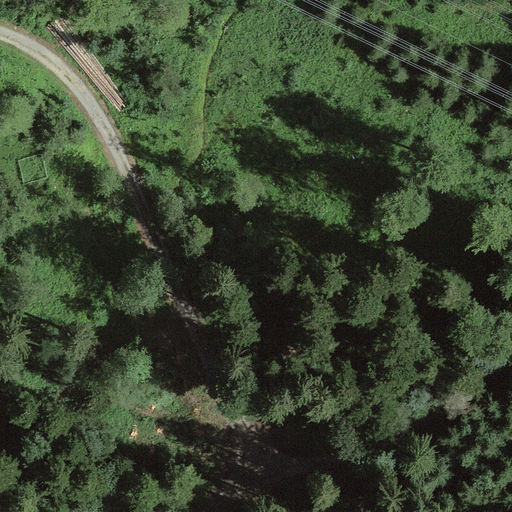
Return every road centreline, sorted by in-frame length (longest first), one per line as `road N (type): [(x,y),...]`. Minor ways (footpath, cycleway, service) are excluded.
road 1 (track): [(272,483),(101,121),(71,79),(20,38),(0,33)]
road 2 (track): [(195,509),(511,376)]
